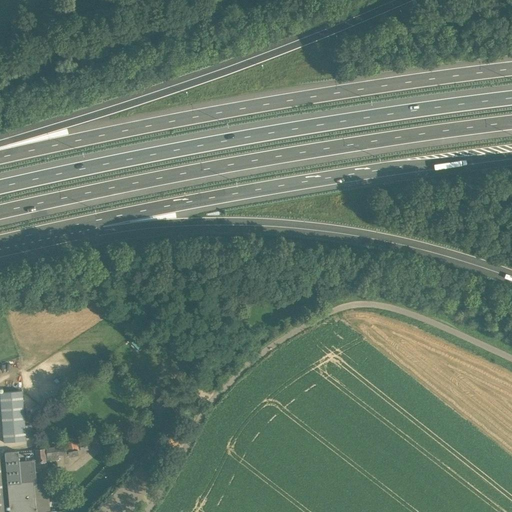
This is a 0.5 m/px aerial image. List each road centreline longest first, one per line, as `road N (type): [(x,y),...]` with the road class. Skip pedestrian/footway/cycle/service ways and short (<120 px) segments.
road 1 (motorway): [(0,216),(245,164),(511,124)]
road 2 (motorway): [(511,96),(281,129),(0,185)]
road 3 (motorway): [(511,69),(286,101),(0,156)]
road 4 (unclassified): [(144,511),(201,413),(229,382),(277,341),(340,307),(369,303),(409,313),(511,359)]
road 5 (motorway): [(404,0),(0,149)]
road 6 (motorway): [(95,223),(302,225),(404,242),(511,275)]
road 7 (motorway): [(95,223),(511,155)]
